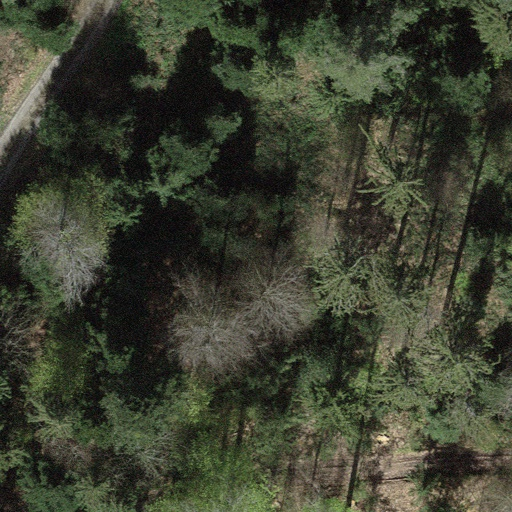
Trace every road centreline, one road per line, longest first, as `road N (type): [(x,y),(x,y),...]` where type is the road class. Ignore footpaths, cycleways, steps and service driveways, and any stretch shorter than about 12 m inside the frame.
road 1 (track): [(511,474),(383,459),(188,511)]
road 2 (track): [(95,0),(0,163)]
